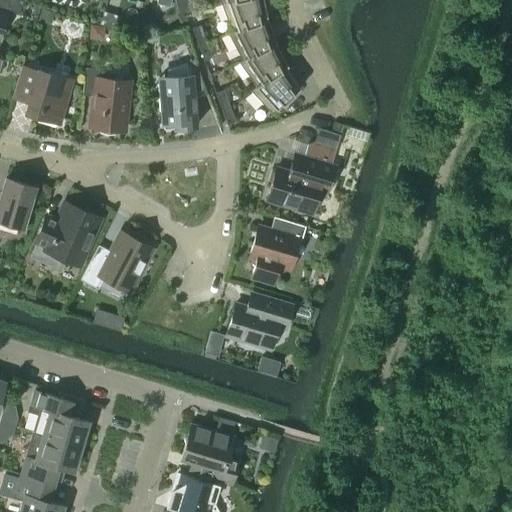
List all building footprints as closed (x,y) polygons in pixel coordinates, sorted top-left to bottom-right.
[(0,0),(0,32),(6,10),(18,14),(21,0),(0,0)] [(186,10),(184,0),(175,0),(178,12),(186,10)] [(184,0),(186,10),(195,8),(193,0),(184,0)] [(231,31),(266,18),(262,0),(233,0),(220,3),(230,31),(231,31)] [(53,13),(41,9),(38,19),(50,22),(53,13)] [(170,9),(155,17),(164,31),(178,23),(170,9)] [(104,12),(101,22),(112,25),(115,15),(104,12)] [(231,31),(230,31),(227,32),(241,59),(241,60),(275,42),(266,18),(231,31)] [(197,43),(206,40),(200,24),(191,27),(197,43)] [(103,26),(91,25),(90,37),(98,38),(102,34),(103,26)] [(211,57),(206,40),(197,43),(203,60),(211,57)] [(284,66),(285,67),(287,65),(275,42),(241,60),(241,59),(237,61),(254,85),(255,86),(284,66)] [(158,76),(162,128),(194,126),(192,92),(203,88),(216,125),(218,124),(193,58),(166,68),(167,75),(158,76)] [(27,102),(23,113),(59,124),(72,78),(37,67),(37,69),(22,64),(12,97),(27,102)] [(124,110),(127,110),(128,96),(126,95),(128,80),(97,77),(98,68),(85,66),(82,94),(93,96),(92,104),(93,104),(90,126),(100,128),(100,130),(103,132),(106,132),(109,132),(112,132),(113,129),(122,130),(124,110)] [(299,87),(285,67),(284,66),(255,86),(254,85),(249,89),(271,113),(299,87)] [(215,92),(221,108),(229,105),(223,89),(215,92)] [(235,121),(229,105),(221,108),(226,124),(235,121)] [(333,122),(331,131),(339,133),(342,124),(333,122)] [(330,164),(335,147),(339,133),(331,131),(319,127),(315,141),(307,144),(303,156),(293,153),(288,171),(275,167),(274,171),(271,173),(269,179),(270,183),(265,199),(269,200),(271,203),(278,205),(282,204),(312,213),(319,189),(326,191),(334,165),(330,164)] [(5,177),(0,194),(0,220),(22,227),(34,186),(5,177)] [(98,217),(64,202),(56,221),(45,216),(34,240),(36,241),(30,256),(56,267),(61,257),(78,264),(85,248),(87,249),(94,234),(91,233),(98,217)] [(258,225),(248,256),(256,258),(251,276),(272,282),(277,265),(289,268),(297,239),(300,240),(305,225),(279,217),(276,228),(272,230),(258,225)] [(151,247),(121,231),(110,251),(97,244),(79,278),(97,288),(103,277),(128,291),(137,272),(139,273),(146,261),(144,260),(151,247)] [(225,334),(270,348),(279,318),(286,320),(291,304),(255,294),(252,305),(248,307),(234,303),(225,334)] [(110,316),(108,323),(118,327),(122,316),(115,314),(110,316)] [(83,446),(84,444),(84,440),(84,436),(84,433),(87,420),(64,413),(68,400),(32,389),(26,411),(37,414),(32,431),(83,446)] [(231,483),(237,461),(226,458),(232,435),(190,422),(181,454),(202,460),(198,473),(231,483)] [(83,446),(32,431),(21,469),(45,476),(49,463),(72,470),(76,457),(78,455),(81,452),(82,448),(83,446)] [(218,511),(213,501),(218,484),(181,473),(179,474),(177,474),(174,476),(179,485),(172,489),(170,490),(169,492),(165,506),(186,511),(185,511),(218,511)] [(4,475),(1,485),(12,489),(15,479),(4,475)] [(59,511),(62,505),(39,498),(43,484),(19,477),(12,497),(22,500),(18,511),(59,511)]
